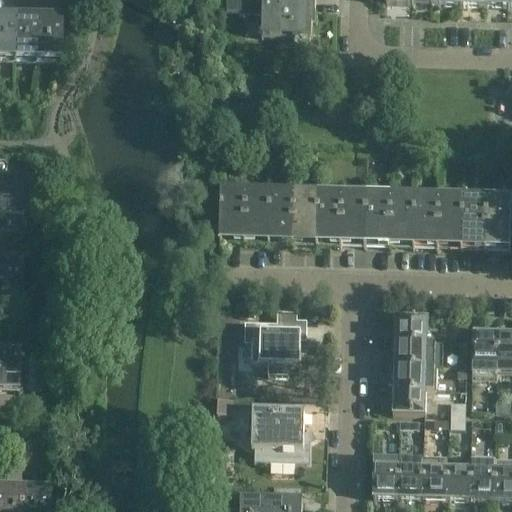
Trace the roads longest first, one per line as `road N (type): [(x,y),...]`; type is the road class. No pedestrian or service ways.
road 1 (residential): [(346,511),(353,282)]
road 2 (residential): [(511,58),(363,54),(355,44),(357,0)]
road 3 (residential): [(353,282),(511,286)]
